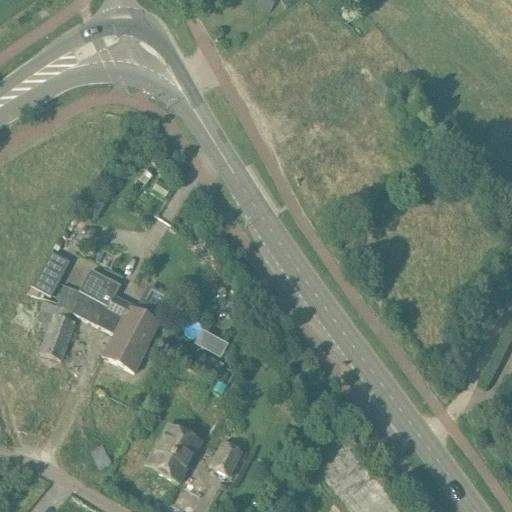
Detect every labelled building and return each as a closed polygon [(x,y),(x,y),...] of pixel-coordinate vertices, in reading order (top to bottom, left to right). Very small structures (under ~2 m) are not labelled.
[(309,34),(276,48),(284,68),(317,55),(309,34)] [(294,87),(277,97),(283,107),(280,109),(288,123),(285,125),(298,146),(301,144),(310,158),(313,156),(320,166),(336,155),(330,145),(334,143),(325,129),(328,127),(315,106),(312,108),(303,95),(300,97),(294,87)] [(68,265),(52,256),(35,283),(35,284),(32,290),(50,299),(68,265)] [(84,285),(79,293),(78,295),(107,310),(106,312),(122,321),(120,325),(132,331),(131,333),(136,336),(132,343),(147,351),(160,326),(154,324),(160,313),(142,304),(137,315),(130,311),(131,309),(113,299),(119,288),(90,273),(84,285)] [(78,295),(79,293),(62,288),(55,308),(43,304),(35,324),(48,329),(39,356),(61,363),(74,325),(69,323),(72,317),(113,338),(102,360),(134,377),(147,351),(132,343),(136,336),(131,333),(132,331),(120,325),(122,321),(106,312),(107,310),(78,295)] [(206,356),(199,369),(212,376),(219,363),(206,356)] [(201,445),(168,428),(145,470),(178,488),(201,445)] [(241,456),(223,446),(210,471),(228,480),(241,456)] [(110,467),(102,448),(90,453),(99,472),(110,467)]
